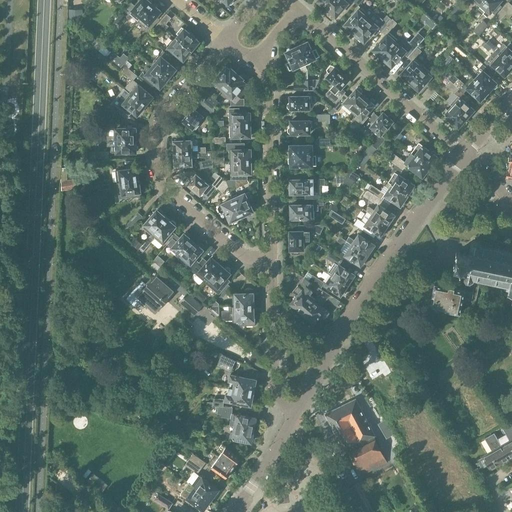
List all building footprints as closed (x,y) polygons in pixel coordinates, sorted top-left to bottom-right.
[(140,17),(152,3),(151,3),(151,1),(150,0),(140,0),(126,16),(129,19),(131,17),(132,18),(135,13),(140,17)] [(327,9),(334,0),(318,0),(318,1),(319,3),(321,5),(323,5),(327,9)] [(336,16),(350,1),(348,0),(334,0),(327,9),(330,12),(331,14),(333,15),(335,16),(336,16)] [(479,9),(484,13),(487,16),(501,0),(485,0),(481,5),(476,11),(477,12),(479,9)] [(152,3),(140,17),(138,20),(147,28),(161,11),(157,8),(157,6),(155,4),(153,4),(152,3)] [(457,16),(464,8),(459,3),(452,12),(457,16)] [(504,14),(509,18),(511,14),(511,7),(506,3),(499,12),(503,16),(504,14)] [(68,17),(75,18),(81,13),(81,8),(69,7),(68,17)] [(355,33),(370,16),(360,7),(345,24),(346,25),(346,27),(348,29),(350,29),(355,33)] [(123,11),(113,23),(118,28),(122,23),(121,22),(127,14),(123,11)] [(503,16),(499,12),(494,17),(499,21),(503,16)] [(159,23),(166,29),(168,26),(166,24),(171,17),(166,14),(159,23)] [(387,15),(379,24),(370,16),(355,33),(359,37),(359,39),(361,40),(363,40),(364,41),(377,27),(381,31),(391,20),(387,15)] [(374,50),(374,52),(376,54),(378,54),(382,57),(398,40),(389,32),(397,23),(392,19),(391,20),(381,31),(386,35),(373,49),(374,50)] [(478,35),(488,24),(482,20),(473,30),(478,35)] [(176,38),(191,50),(194,46),(196,46),(198,43),(198,41),(199,41),(182,27),(177,33),(179,34),(176,38)] [(398,40),(382,57),(386,61),(387,63),(389,65),(391,65),(392,66),(410,45),(401,36),(398,40)] [(411,44),(416,48),(422,41),(417,37),(411,44)] [(453,46),(458,50),(461,47),(456,43),(457,43),(450,37),(447,41),(453,47),(453,46)] [(188,54),(188,53),(191,50),(176,38),(174,41),(172,39),(167,45),(183,59),(184,58),(186,58),(188,56),(188,54)] [(301,45),(297,47),(305,65),(310,62),(309,61),(319,56),(316,49),(312,50),(308,41),(306,42),(304,41),(302,42),(301,45)] [(495,50),(511,65),(511,43),(502,52),(493,43),(490,46),(495,51),(495,50)] [(305,65),(297,47),(292,49),(290,48),(287,49),(287,51),(286,52),(290,61),(286,62),(290,70),(299,65),(300,67),(305,65)] [(402,77),(404,78),(406,78),(410,82),(424,66),(415,58),(421,51),(417,47),(409,57),(413,60),(401,74),(402,75),(402,77)] [(461,47),(458,50),(465,56),(468,53),(461,47)] [(153,65),(168,78),(171,74),(173,73),(175,71),(175,69),(175,68),(165,60),(169,55),(162,50),(154,60),(156,62),(153,65)] [(511,65),(495,50),(495,51),(491,55),(495,59),(492,63),(505,76),(506,75),(508,75),(510,72),(509,70),(511,67),(511,65)] [(119,69),(129,58),(123,53),(120,57),(112,51),(106,57),(119,69)] [(446,64),(451,57),(447,53),(441,61),(446,64)] [(440,71),(450,80),(459,88),(462,91),(464,89),(461,86),(464,83),(452,73),(451,74),(447,70),(455,60),(451,57),(446,64),(444,67),(440,71)] [(492,72),(483,63),(479,67),(483,71),(475,79),(488,91),(492,87),(493,88),(495,88),(497,86),(497,84),(488,75),(492,72)] [(165,81),(168,78),(153,65),(151,68),(149,66),(144,72),(143,71),(139,75),(152,87),(156,83),(160,87),(161,86),(163,86),(165,83),(165,81)] [(332,106),(344,93),(345,92),(341,88),(349,79),(333,65),(330,65),(327,69),(328,72),(330,73),(327,76),(335,83),(332,86),(322,97),(329,103),(332,106)] [(137,75),(126,66),(122,71),(133,80),(137,75)] [(226,66),(212,83),(216,87),(218,84),(223,89),(237,73),(230,68),(229,69),(226,66)] [(424,66),(410,82),(414,85),(414,87),(416,89),(418,89),(419,90),(433,74),(424,66)] [(244,99),(239,99),(246,90),(241,87),(245,82),(242,80),(243,78),(237,73),(223,89),(233,97),(230,100),(230,105),(244,105),(244,99)] [(488,91),(475,79),(473,77),(465,86),(482,101),(484,100),(486,98),(486,96),(485,95),(488,91)] [(124,88),(145,105),(148,101),(150,101),(152,99),(152,96),(132,79),(124,88)] [(294,90),(303,90),(308,90),(308,80),(303,80),(304,84),(294,84),(294,90)] [(459,88),(450,80),(446,85),(455,93),(459,88)] [(430,86),(422,94),(431,102),(438,94),(430,86)] [(348,97),(344,93),(332,106),(337,110),(345,102),(353,110),(365,97),(361,93),(362,92),(362,89),(360,87),(357,88),(348,97)] [(140,113),(142,111),(141,109),(145,105),(124,88),(117,97),(115,95),(113,97),(112,96),(109,100),(110,101),(111,100),(121,108),(125,104),(137,114),(138,113),(140,113)] [(314,90),(313,90),(308,90),(303,90),(303,96),(290,96),(290,102),(289,102),(287,103),(287,106),(289,108),(309,108),(309,102),(314,101),(314,95),(314,90)] [(211,103),(215,99),(205,91),(201,95),(211,103)] [(211,103),(201,95),(197,101),(209,111),(214,105),(211,103)] [(450,104),(452,106),(466,118),(470,113),(470,114),(472,114),(474,111),(474,110),(458,95),(450,104)] [(358,114),(355,118),(362,124),(368,116),(366,114),(375,103),(375,101),(373,99),(370,99),(369,100),(365,97),(353,110),(358,114)] [(116,114),(120,109),(113,103),(109,108),(116,114)] [(466,118),(452,106),(448,111),(446,109),(443,112),(459,127),(460,127),(463,124),(463,123),(462,122),(466,118)] [(193,128),(203,116),(192,107),(192,108),(192,107),(188,112),(188,113),(183,120),(193,128)] [(229,113),(231,113),(232,119),(229,119),(229,125),(250,124),(250,119),(251,118),(251,114),(250,113),(250,112),(239,112),(239,108),(229,108),(229,113)] [(372,126),(376,130),(372,135),(372,137),(376,140),(371,145),(376,149),(385,139),(380,135),(394,119),(393,117),(391,115),(389,115),(388,116),(383,112),(372,126)] [(329,123),(329,114),(314,114),(314,120),(327,120),(327,123),(329,123)] [(312,126),(312,120),(291,120),(291,127),(289,127),(288,128),(288,131),(289,133),(309,133),(309,126),(312,126)] [(107,140),(136,140),(136,135),(137,133),(137,130),(136,129),(136,128),(122,128),(122,124),(114,124),(110,124),(109,124),(108,125),(107,126),(107,127),(107,128),(107,140)] [(250,124),(229,125),(229,129),(232,129),(232,136),(250,136),(250,135),(251,134),(251,130),(250,129),(250,124)] [(394,139),(403,129),(398,125),(389,135),(394,139)] [(347,130),(342,127),(338,133),(337,138),(342,138),(347,130)] [(174,153),(191,152),(190,139),(173,140),(174,153)] [(110,152),(136,152),(136,151),(137,149),(137,146),(136,145),(136,140),(107,140),(107,146),(110,146),(110,152)] [(230,156),(230,161),(250,160),(250,156),(252,155),(251,151),(250,150),(250,149),(245,149),(244,142),(226,143),(226,150),(232,150),(232,156),(230,156)] [(412,152),(430,166),(437,156),(437,154),(433,151),(431,152),(419,143),(412,152)] [(312,155),(312,144),(290,145),(290,157),(288,158),(288,162),(290,164),(291,164),(291,165),(312,165),(316,165),(315,155),(312,155)] [(363,164),(376,149),(371,145),(370,144),(365,151),(358,160),(358,161),(361,163),(363,164)] [(191,152),(174,153),(175,165),(175,166),(175,169),(183,167),(183,165),(192,164),(191,157),(199,156),(206,155),(206,151),(199,151),(191,152)] [(427,170),(430,166),(412,152),(404,162),(394,154),(389,159),(397,165),(405,170),(409,165),(423,176),(424,176),(428,171),(427,170)] [(213,165),(211,159),(199,162),(201,169),(213,165)] [(250,166),(250,160),(230,161),(230,166),(233,166),(233,173),(251,173),(251,172),(252,170),(252,167),(250,166)] [(415,185),(408,180),(404,178),(408,172),(405,170),(397,165),(393,170),(394,171),(387,180),(392,184),(407,194),(410,189),(411,190),(414,190),(415,187),(415,185)] [(115,170),(117,182),(130,180),(138,180),(137,174),(138,173),(138,169),(137,168),(115,170)] [(360,176),(351,170),(347,176),(355,181),(356,182),(360,176)] [(347,176),(348,173),(348,172),(338,173),(338,179),(344,182),(347,176)] [(208,184),(204,180),(196,174),(188,183),(188,184),(188,185),(192,188),(193,188),(200,194),(208,184)] [(219,175),(214,180),(211,184),(216,189),(217,188),(223,180),(224,180),(219,175)] [(351,187),(355,181),(347,176),(344,182),(351,187)] [(56,190),(67,190),(79,188),(78,178),(66,180),(66,183),(56,184),(56,190)] [(305,198),(314,198),(320,198),(319,184),(320,184),(320,179),(290,179),(290,185),(289,186),(289,190),(290,191),(290,193),(305,192),(305,198)] [(139,185),(138,180),(130,180),(117,182),(118,194),(131,192),(132,196),(140,195),(139,191),(140,191),(140,190),(140,189),(140,186),(139,185)] [(223,180),(217,188),(222,192),(228,186),(225,180),(224,180),(223,180)] [(381,198),(384,192),(371,184),(368,189),(381,198)] [(407,194),(392,184),(386,194),(402,205),(404,205),(405,202),(405,199),(404,199),(407,194)] [(380,198),(367,189),(363,195),(369,199),(370,198),(377,203),(380,198)] [(232,196),(241,216),(246,214),(247,214),(249,215),(252,214),(252,212),(252,211),(253,211),(248,200),(251,199),(252,196),(251,193),(248,192),(245,194),(244,193),(238,196),(237,194),(232,196)] [(241,216),(232,196),(228,198),(228,200),(222,203),(222,204),(219,206),(218,208),(219,211),(221,212),(225,210),(230,221),(231,220),(231,221),(234,222),(236,221),(237,219),(237,218),(241,216)] [(314,198),(314,204),(291,204),(291,210),(289,212),(289,215),(291,216),(291,218),(314,217),(314,210),(318,210),(318,205),(323,205),(323,198),(320,198),(314,198)] [(375,210),(369,206),(366,210),(367,211),(387,224),(390,220),(391,220),(394,220),(395,217),(395,215),(379,204),(375,210)] [(142,226),(151,234),(154,231),(166,218),(161,214),(162,213),(162,210),(160,208),(157,208),(142,226)] [(332,209),(329,214),(342,223),(346,218),(332,209)] [(367,232),(371,228),(381,235),(384,234),(385,232),(385,230),(384,229),(387,224),(367,211),(360,221),(357,219),(354,224),(367,232)] [(142,216),(141,215),(137,212),(127,224),(130,228),(136,221),(137,221),(142,216)] [(83,232),(86,229),(88,226),(79,218),(74,225),(83,232)] [(170,221),(166,218),(154,231),(163,239),(176,224),(175,222),(173,220),(171,220),(170,221)] [(309,239),(309,231),(314,231),(320,233),(324,224),(299,225),(299,229),(298,231),(290,231),(290,232),(289,233),(289,236),(290,237),(291,251),(292,254),(297,254),(299,251),(298,249),(303,249),(303,239),(309,239)] [(178,258),(193,241),(189,237),(190,236),(189,234),(187,232),(185,232),(172,247),(178,252),(175,255),(178,258)] [(346,240),(352,244),(367,254),(370,249),(372,250),(374,250),(375,247),(375,245),(359,234),(355,240),(349,236),(346,240)] [(150,236),(143,244),(139,248),(143,251),(153,239),(150,236)] [(344,245),(346,241),(340,236),(337,241),(344,245)] [(137,239),(134,243),(139,248),(143,244),(137,239)] [(511,251),(508,251),(508,250),(507,250),(507,251),(499,249),(499,248),(498,248),(497,249),(490,247),(490,246),(488,246),(488,247),(480,245),(482,244),(481,243),(480,243),(479,242),(480,240),(479,240),(478,241),(476,240),(475,239),(474,239),(474,241),(472,242),(472,241),(471,242),(472,243),(472,244),(470,243),(470,245),(471,245),(470,252),(469,252),(468,252),(468,254),(460,253),(460,251),(458,250),(458,252),(456,252),(456,254),(457,254),(457,255),(455,262),(456,262),(454,262),(454,264),(455,264),(455,266),(457,267),(458,265),(461,266),(461,269),(462,270),(464,271),(465,270),(464,276),(463,276),(463,277),(464,277),(464,279),(463,279),(464,280),(465,280),(466,282),(466,283),(467,283),(470,283),(470,284),(471,284),(470,283),(472,281),(473,282),(474,281),(473,280),(474,279),(475,280),(480,281),(482,281),(481,282),(483,282),(483,281),(491,283),(490,284),(492,284),(492,283),(500,285),(500,286),(501,286),(501,285),(507,286),(506,291),(508,291),(507,292),(508,293),(509,292),(511,292),(511,301),(511,304),(511,251)] [(193,241),(178,258),(178,259),(191,271),(199,262),(194,258),(203,248),(203,245),(200,243),(198,243),(197,244),(193,241)] [(337,256),(347,262),(350,257),(362,265),(364,265),(366,262),(365,260),(364,259),(367,254),(352,244),(346,253),(341,250),(337,256)] [(326,257),(338,265),(332,274),(341,280),(347,284),(350,279),(352,280),(354,280),(355,277),(355,275),(344,267),(347,262),(337,256),(330,251),(326,257)] [(203,257),(199,262),(191,271),(205,282),(220,265),(216,261),(217,260),(217,257),(214,255),(212,256),(208,261),(203,257)] [(157,270),(160,267),(160,266),(154,261),(151,265),(157,270)] [(227,284),(230,281),(226,277),(230,271),(230,269),(228,267),(225,267),(224,268),(220,265),(205,282),(218,294),(217,296),(223,296),(223,297),(231,287),(227,284)] [(155,313),(154,312),(164,300),(166,301),(166,300),(165,299),(175,287),(177,288),(158,271),(158,272),(159,273),(153,280),(149,285),(147,284),(148,285),(138,297),(136,296),(155,313)] [(341,280),(332,274),(326,284),(342,295),(344,295),(346,292),(345,290),(344,289),(347,284),(341,280)] [(309,280),(320,288),(324,282),(320,279),(312,275),(309,280)] [(320,288),(309,280),(304,278),(303,280),(301,282),(305,285),(302,289),(297,285),(293,291),(297,295),(291,302),(291,305),(294,307),(296,307),(302,312),(322,288),(320,288)] [(475,280),(473,291),(465,290),(465,289),(434,283),(431,297),(428,299),(428,302),(429,304),(430,304),(429,307),(430,307),(429,311),(441,313),(442,309),(460,313),(462,302),(474,305),(480,281),(475,280)] [(188,291),(193,296),(197,291),(191,285),(186,290),(188,291)] [(235,306),(253,306),(253,300),(254,299),(254,296),(253,295),(253,293),(252,293),(252,289),(250,288),(246,288),(245,289),(245,293),(235,293),(235,306)] [(322,288),(302,312),(308,317),(308,320),(311,322),(314,322),(320,314),(325,318),(330,312),(320,305),(321,303),(322,304),(328,296),(333,300),(335,297),(322,288)] [(197,291),(193,296),(201,302),(205,297),(197,291)] [(202,305),(187,292),(189,294),(187,295),(185,294),(179,301),(195,315),(195,314),(193,313),(197,309),(199,310),(197,308),(201,304),(202,306),(202,305)] [(253,311),(253,306),(235,306),(223,306),(223,311),(222,311),(222,317),(225,319),(245,319),(245,325),(254,324),(254,312),(253,311)] [(219,360),(232,367),(235,360),(222,354),(219,360)] [(229,387),(254,392),(253,391),(255,390),(255,387),(254,385),(256,379),(231,374),(229,380),(230,380),(229,387)] [(415,386),(409,379),(405,382),(411,390),(415,386)] [(253,398),(254,395),(253,393),(254,392),(229,387),(227,394),(226,399),(251,404),(252,399),(253,398)] [(207,405),(213,406),(218,406),(223,407),(224,399),(214,398),(213,402),(207,402),(207,405)] [(373,400),(372,398),(368,401),(372,408),(377,405),(373,400)] [(355,399),(325,413),(344,450),(347,448),(361,476),(387,463),(374,435),(355,399)] [(236,420),(235,426),(253,429),(254,425),(256,423),(257,420),(255,417),(231,413),(232,407),(223,407),(218,406),(217,413),(220,414),(220,417),(236,420)] [(183,426),(197,431),(200,425),(185,420),(183,426)] [(506,433),(497,439),(501,445),(509,459),(511,457),(511,422),(503,428),(506,433)] [(253,429),(235,426),(234,433),(231,432),(230,437),(251,441),(253,440),(254,436),(252,434),(253,429)] [(177,437),(178,438),(183,442),(188,436),(181,431),(177,437)] [(400,445),(391,431),(384,434),(392,449),(400,445)] [(490,470),(497,466),(496,465),(508,458),(509,459),(501,445),(494,433),(484,438),(491,451),(482,456),(482,457),(477,460),(481,468),(487,465),(490,470)] [(218,456),(233,467),(236,462),(238,462),(239,460),(239,458),(240,457),(222,444),(217,450),(221,453),(218,456)] [(193,453),(189,459),(201,468),(205,462),(193,453)] [(233,467),(218,456),(215,460),(212,457),(207,464),(225,477),(226,476),(228,476),(230,473),(229,472),(233,467)] [(197,474),(201,468),(189,459),(185,465),(197,474)] [(107,484),(93,473),(86,481),(101,492),(107,484)] [(192,485),(210,499),(213,494),(215,494),(217,492),(217,490),(218,489),(199,475),(192,485)] [(207,503),(208,502),(210,499),(192,485),(189,488),(185,485),(183,489),(174,483),(171,484),(169,486),(165,482),(161,487),(177,499),(181,494),(188,499),(188,498),(203,509),(204,508),(205,507),(207,505),(207,503)] [(154,500),(168,509),(172,503),(158,494),(154,500)] [(349,511),(364,511),(357,497),(345,504),(349,511)]
